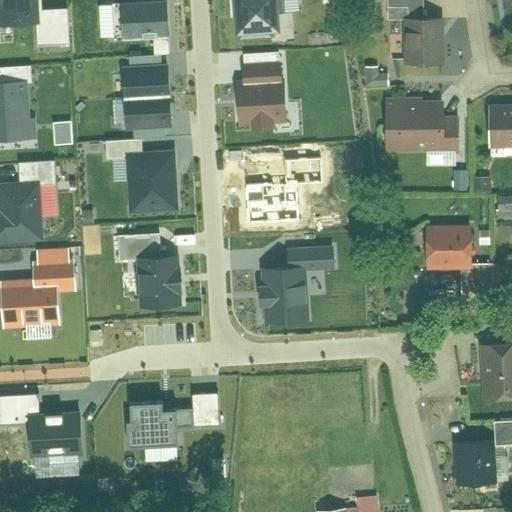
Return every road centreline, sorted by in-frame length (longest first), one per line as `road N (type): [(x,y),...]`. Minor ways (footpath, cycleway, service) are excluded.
road 1 (residential): [(202,0),(224,351)]
road 2 (residential): [(224,351),(390,346),(420,362)]
road 3 (residential): [(432,511),(404,393),(420,362)]
road 4 (residential): [(224,351),(84,372)]
